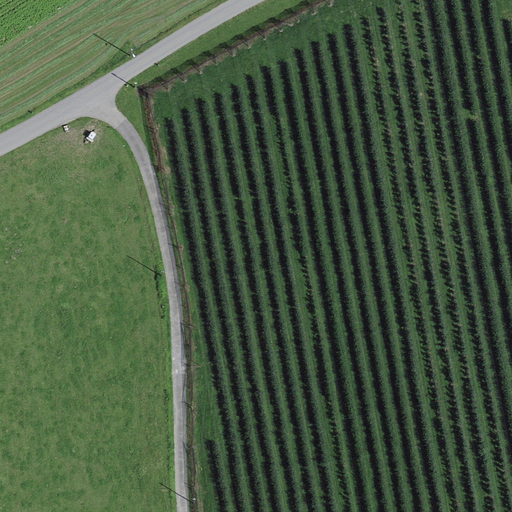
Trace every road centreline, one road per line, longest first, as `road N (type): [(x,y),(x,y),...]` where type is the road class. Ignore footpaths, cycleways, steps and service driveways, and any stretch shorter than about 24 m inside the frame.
road 1 (residential): [(82,96),(145,162),(178,311),(182,511)]
road 2 (residential): [(261,0),(82,96)]
